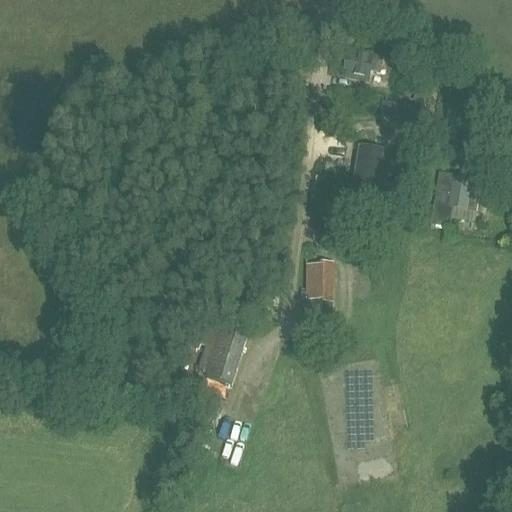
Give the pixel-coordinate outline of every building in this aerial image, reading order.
[(370,73),(380,75),(383,59),(373,58),(373,57),(349,53),(344,79),(368,84),(370,73)] [(384,156),(353,151),(343,205),(367,209),(368,203),(386,206),(385,212),(400,214),(409,160),(395,158),(394,163),(383,161),(384,156)] [(438,175),(430,228),(449,231),(452,211),(476,214),(481,182),(438,175)] [(306,267),(306,303),(334,303),(334,267),(306,267)] [(251,280),(235,307),(247,314),(263,287),(251,280)] [(201,347),(205,348),(215,352),(206,379),(230,386),(246,339),(220,331),(221,329),(208,325),(201,347)] [(156,399),(190,410),(198,384),(164,373),(156,399)]
